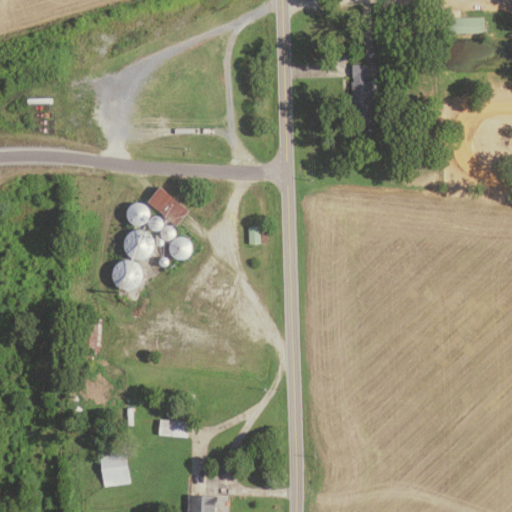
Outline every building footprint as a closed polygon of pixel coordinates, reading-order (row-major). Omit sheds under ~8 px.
[(435,33),(435,17),(484,16),(484,32),(435,33)] [(351,125),(349,82),(353,82),(352,64),(368,64),(369,81),(372,81),(373,124),(351,125)] [(176,227),(146,203),(159,187),(189,211),(176,227)] [(126,214),(128,218),(130,222),(134,224),(139,225),(143,223),(146,221),(149,217),(149,212),(148,208),(145,205),(141,203),(137,202),(133,203),(129,206),(127,210),(126,214)] [(147,224),(148,220),(149,217),(152,216),(155,215),(159,217),(162,220),(162,224),(160,228),(156,230),(152,229),(149,227),(147,224)] [(168,239),(171,238),(174,235),(174,232),(173,228),(170,226),(167,225),(163,227),(161,229),(160,233),(161,236),(164,239),(168,239)] [(260,227),(260,243),(248,243),(248,227),(260,227)] [(124,245),(124,240),(126,236),(129,232),(133,230),(138,229),(142,229),(147,231),(150,234),(152,238),(153,243),(153,248),(150,253),(145,257),(140,258),(134,258),(129,255),(125,251),(124,245)] [(170,253),(168,249),(168,244),(170,240),(173,237),(178,235),(183,236),(187,238),(190,242),(191,246),(191,250),(189,254),(185,257),(181,258),(177,258),(173,256),(170,253)] [(159,262),(159,259),(161,257),(164,257),(166,259),(167,262),(166,264),(164,265),(162,265),(160,264),(159,262)] [(111,276),(113,282),(116,286),(121,289),(127,290),(131,289),(136,287),(139,284),(141,280),(142,276),(142,270),(139,265),(135,261),(129,259),(124,259),(118,261),(114,265),(112,270),(111,276)] [(99,352),(75,350),(79,317),(102,319),(99,352)] [(193,406),(184,405),(185,393),(194,394),(193,406)] [(186,439),(157,435),(159,420),(188,423),(186,439)] [(103,488),(98,452),(125,448),(130,484),(103,488)] [(186,511),(188,495),(216,496),(215,511),(186,511)]
